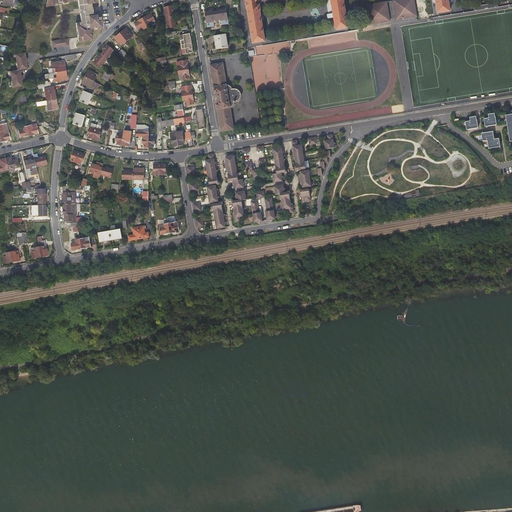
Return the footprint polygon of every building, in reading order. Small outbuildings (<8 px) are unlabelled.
[(46,0),(46,6),(57,4),(57,3),(58,3),(62,2),(63,2),(63,3),(68,3),(68,1),(75,0),(77,0),(79,8),(80,8),(81,13),(80,13),(81,22),(79,22),(79,24),(76,25),(78,41),(91,39),(92,37),(91,29),(101,27),(102,26),(100,23),(99,16),(97,17),(96,14),(93,14),(92,11),(91,11),(90,6),(91,6),(91,2),(95,2),(94,0),(46,0)] [(246,0),(247,3),(246,3),(247,8),(248,8),(253,46),(261,45),(261,41),(264,41),(259,9),(260,9),(259,4),(261,0),(330,0),(335,29),(347,27),(342,0),(246,0)] [(415,16),(413,4),(411,5),(410,0),(394,0),(393,0),(396,19),(415,16)] [(435,0),(438,13),(450,11),(447,0),(435,0)] [(388,20),(385,2),(369,4),(370,11),(368,12),(370,23),(388,20)] [(166,18),(173,17),(173,14),(174,14),(172,6),(164,8),(166,18)] [(215,14),(216,20),(226,19),(225,10),(218,12),(218,13),(215,14)] [(142,18),(147,27),(151,25),(149,22),(153,19),(150,13),(142,18)] [(215,14),(213,14),(212,14),(211,13),(205,14),(206,22),(216,20),(215,14)] [(174,21),(173,17),(166,18),(168,28),(176,27),(175,20),(174,21)] [(139,32),(147,27),(142,18),(134,22),(139,32)] [(132,36),(126,28),(120,33),(126,41),(132,36)] [(121,46),(126,41),(120,33),(117,36),(118,37),(116,39),(118,42),(121,46)] [(181,45),(191,43),(190,34),(179,35),(181,45)] [(217,50),(222,49),(228,48),(225,34),(215,36),(217,50)] [(68,45),(68,41),(67,38),(52,40),(53,47),(68,45)] [(182,54),(187,53),(193,52),(191,43),(181,45),(182,54)] [(101,54),(107,58),(113,50),(107,45),(104,48),(105,49),(104,51),(101,54)] [(15,54),(18,70),(20,70),(24,69),(28,69),(27,63),(28,62),(27,58),(26,57),(25,52),(15,54)] [(99,57),(98,56),(94,61),(100,66),(107,58),(101,54),(99,57)] [(178,71),(188,69),(187,60),(176,61),(178,71)] [(55,72),(64,70),(63,61),(51,63),(52,68),(55,68),(55,72)] [(223,62),(209,64),(220,132),(234,130),(223,62)] [(179,80),(184,79),(190,78),(188,69),(178,71),(179,80)] [(20,70),(18,70),(11,72),(14,88),(23,86),(22,81),(23,80),(22,76),(21,75),(20,70)] [(53,81),(57,80),(66,78),(64,70),(55,72),(40,74),(41,79),(45,78),(45,79),(53,78),(53,81)] [(85,76),(94,81),(98,74),(89,70),(85,76)] [(85,91),(92,94),(94,95),(96,89),(91,87),(94,81),(85,76),(82,82),(88,85),(85,91)] [(40,89),(51,86),(50,82),(48,82),(47,81),(37,83),(38,84),(31,86),(32,91),(40,89)] [(51,86),(44,88),(40,89),(41,92),(44,91),(46,100),(55,99),(53,85),(51,86)] [(180,87),(182,96),(192,95),(192,91),(190,91),(190,88),(191,88),(191,85),(180,87)] [(92,94),(85,91),(84,91),(79,101),(88,105),(92,94)] [(194,104),(193,97),(192,95),(182,96),(183,101),(186,100),(187,105),(194,104)] [(57,107),(55,99),(46,100),(41,101),(36,102),(37,105),(44,104),(46,104),(47,108),(57,107)] [(193,121),(203,119),(201,110),(195,111),(196,116),(192,116),(193,121)] [(82,126),(84,121),(85,116),(77,113),(74,124),(82,126)] [(495,116),(494,113),(488,114),(488,118),(483,119),(485,127),(497,124),(495,116)] [(476,120),(476,116),(469,117),(470,121),(465,121),(466,129),(478,128),(477,120),(476,120)] [(194,125),(196,125),(198,125),(198,130),(205,128),(203,119),(193,121),(194,125)] [(49,127),(50,128),(52,129),(54,126),(45,120),(41,122),(41,123),(48,128),(49,127)] [(0,137),(1,141),(10,139),(6,122),(0,123),(0,137)] [(89,137),(93,138),(96,127),(97,124),(91,122),(88,133),(90,134),(89,137)] [(29,135),(38,133),(36,126),(36,123),(31,124),(27,125),(29,135)] [(26,136),(29,135),(27,125),(22,126),(23,129),(18,130),(20,137),(23,136),(23,135),(26,135),(26,136)] [(96,127),(93,138),(100,140),(101,137),(100,137),(102,129),(96,127)] [(141,146),(149,147),(149,136),(149,131),(136,131),(136,135),(142,136),(141,146)] [(176,132),(178,146),(182,145),(182,142),(184,141),(182,131),(176,132)] [(493,131),(481,133),(482,141),(487,140),(488,149),(500,147),(499,138),(494,139),(493,131)] [(173,146),(178,146),(176,132),(169,133),(171,143),(173,143),(173,146)] [(123,135),(121,144),(128,146),(129,142),(129,136),(123,135)] [(324,149),(329,149),(333,148),(333,145),(334,143),(332,142),(331,135),(327,135),(327,140),(323,141),(324,149)] [(307,138),(308,142),(309,145),(316,144),(315,137),(307,138)] [(294,160),(295,164),(296,169),(295,171),(295,172),(298,172),(298,170),(300,170),(305,170),(305,169),(301,145),(297,146),(296,140),(292,141),(293,148),(291,150),(293,151),(294,156),(293,158),(294,160)] [(283,172),(284,172),(285,173),(287,172),(286,170),(284,169),(283,161),(285,159),(283,158),(282,153),(283,151),(281,151),(281,148),(272,149),(276,173),(272,174),(273,181),(282,180),(282,177),(283,176),(281,175),(281,172),(283,172)] [(316,175),(318,175),(320,175),(319,169),(323,168),(322,162),(326,162),(325,158),(329,157),(329,151),(325,151),(325,157),(320,157),(321,161),(318,162),(318,168),(315,168),(316,175)] [(79,152),(76,163),(80,164),(81,160),(83,161),(85,154),(79,152)] [(220,184),(220,183),(220,182),(217,181),(216,172),(218,170),(215,169),(215,164),(217,163),(214,161),(213,154),(208,155),(209,159),(205,160),(209,184),(211,184),(215,183),(216,183),(218,184),(220,184)] [(34,159),(36,166),(47,164),(45,156),(41,156),(41,158),(38,158),(34,159)] [(227,170),(228,174),(229,179),(227,180),(228,183),(229,182),(231,181),(233,180),(233,182),(232,184),(234,186),(234,188),(244,187),(242,179),(238,179),(234,156),(226,157),(226,159),(224,161),(226,163),(227,167),(226,169),(227,170)] [(10,157),(5,158),(8,171),(19,169),(17,160),(11,161),(10,157)] [(23,159),(25,168),(28,177),(38,175),(36,166),(34,159),(31,160),(30,157),(23,159)] [(258,160),(258,164),(259,168),(266,166),(265,159),(258,160)] [(102,168),(103,164),(97,162),(96,164),(92,163),(90,171),(94,172),(93,176),(100,178),(101,174),(102,168)] [(188,175),(191,174),(195,174),(193,166),(186,167),(188,175)] [(102,168),(101,174),(110,176),(112,168),(106,167),(105,168),(102,168)] [(251,170),(252,174),(252,177),(260,176),(259,169),(251,170)] [(127,172),(127,171),(127,170),(123,170),(122,179),(133,179),(133,172),(129,172),(127,172)] [(133,172),(133,179),(143,180),(144,171),(137,171),(137,173),(133,172)] [(300,178),(301,184),(300,186),(302,187),(302,190),(303,190),(308,190),(311,189),(308,171),(305,172),(300,172),(300,173),(300,176),(299,178),(300,178)] [(291,201),(290,197),(290,193),(290,192),(290,190),(288,190),(287,191),(286,191),(284,192),(284,189),(285,187),(283,186),(283,183),(273,185),(275,193),(279,192),(281,207),(286,207),(287,211),(294,210),(294,205),(292,206),(291,204),(293,202),(291,201)] [(218,199),(219,198),(220,196),(217,195),(217,190),(218,189),(216,187),(216,185),(215,185),(211,186),(207,186),(209,203),(213,202),(218,201),(219,201),(218,199)] [(231,202),(232,203),(233,203),(234,209),(232,210),(234,211),(235,214),(233,215),(234,220),(240,219),(239,216),(244,215),(241,200),(246,199),(244,190),(235,192),(235,194),(234,196),(236,197),(236,200),(234,201),(233,200),(230,200),(231,202)] [(64,204),(71,203),(71,192),(68,193),(62,193),(63,200),(64,200),(64,204)] [(299,194),(300,195),(301,202),(303,201),(304,204),(311,203),(309,192),(308,192),(303,193),(302,193),(300,192),(298,192),(299,194)] [(46,201),(45,197),(45,194),(37,195),(38,205),(44,205),(44,201),(46,201)] [(266,218),(267,218),(269,218),(271,219),(271,217),(274,217),(271,196),(264,197),(266,209),(265,210),(266,218)] [(259,219),(260,219),(262,219),(260,210),(259,211),(257,199),(250,200),(253,220),(256,220),(258,221),(259,219)] [(223,213),(222,209),(221,205),(223,203),(223,201),(221,202),(219,203),(214,204),(213,204),(216,227),(225,226),(225,224),(227,222),(224,221),(224,216),(226,214),(223,213)] [(72,214),(71,203),(64,204),(64,206),(63,206),(63,215),(65,215),(65,222),(77,221),(76,214),(72,214)] [(44,205),(38,205),(38,216),(47,216),(46,207),(44,207),(44,205)] [(168,222),(170,232),(173,232),(172,230),(175,229),(175,231),(179,230),(177,220),(168,222)] [(166,233),(170,232),(168,222),(159,223),(160,234),(164,233),(163,232),(166,231),(166,233)] [(146,225),(138,227),(140,238),(149,236),(148,231),(145,232),(144,228),(146,228),(146,225)] [(140,238),(138,227),(132,228),(133,234),(128,235),(129,240),(140,238)] [(109,230),(111,239),(122,237),(120,231),(117,231),(116,229),(109,230)] [(103,231),(103,233),(104,234),(99,235),(100,241),(111,239),(109,230),(103,231)] [(38,247),(40,256),(47,255),(45,241),(42,241),(41,236),(37,237),(38,242),(38,247)] [(80,238),(82,248),(91,247),(89,236),(80,238)] [(77,242),(74,243),(71,243),(73,250),(82,248),(80,238),(76,239),(77,242)] [(33,258),(40,256),(38,247),(34,248),(34,247),(31,248),(33,258)] [(19,260),(18,255),(17,250),(10,251),(12,261),(19,260)] [(12,261),(10,251),(3,253),(4,263),(12,261)]
